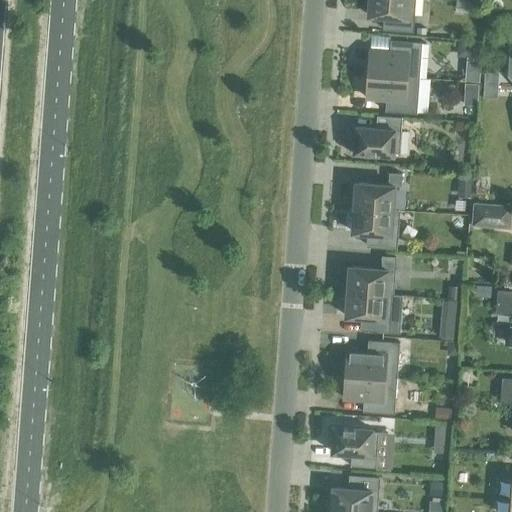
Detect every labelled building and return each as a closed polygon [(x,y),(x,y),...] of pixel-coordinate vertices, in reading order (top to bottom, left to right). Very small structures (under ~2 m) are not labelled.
[(414,0),(369,0),(368,15),(384,17),(383,29),(412,31),(414,0)] [(370,51),(368,74),(419,78),(422,42),(390,40),(389,52),(370,51)] [(459,52),(462,56),(477,57),(478,45),(459,44),(459,52)] [(484,72),(484,82),(498,83),(499,73),(484,72)] [(419,78),(368,74),(366,98),(386,99),(385,111),(416,114),(419,78)] [(464,83),(464,104),(477,105),(478,84),(464,83)] [(354,152),(393,155),(393,153),(399,153),(402,118),(377,116),(376,128),(356,127),(354,152)] [(356,182),(354,207),(399,211),(399,210),(393,209),(394,186),(401,186),(402,173),(389,173),(388,185),(356,182)] [(458,173),(457,183),(471,183),(471,174),(458,173)] [(473,224),(485,225),(509,227),(510,207),(475,204),(473,224)] [(399,211),(354,207),(352,232),(368,233),(367,245),(396,248),(399,211)] [(349,266),(348,291),(392,295),(395,257),(383,256),(382,269),(349,266)] [(448,286),(448,298),(459,298),(460,287),(448,286)] [(392,295),(348,291),(346,316),(378,318),(377,331),(390,332),(392,295)] [(511,291),(498,291),(497,304),(511,305),(511,312),(511,326),(510,327),(509,344),(511,344),(511,291)] [(443,301),(442,317),(458,318),(459,302),(443,301)] [(347,351),(345,374),(397,378),(399,342),(368,340),(367,352),(347,351)] [(447,343),(447,354),(458,354),(458,343),(447,343)] [(397,378),(345,374),(344,398),(363,399),(362,412),(394,414),(397,378)] [(511,378),(502,378),(501,402),(511,402),(511,378)] [(435,407),(435,419),(450,420),(451,408),(435,407)] [(435,425),(435,438),(447,439),(448,425),(435,425)] [(350,466),(375,468),(378,432),(372,432),(372,429),(333,426),(331,452),(351,453),(350,466)] [(333,487),(331,511),(334,511),(376,511),(379,478),(350,476),(349,488),(333,487)] [(429,502),(428,511),(443,511),(444,502),(429,502)]
